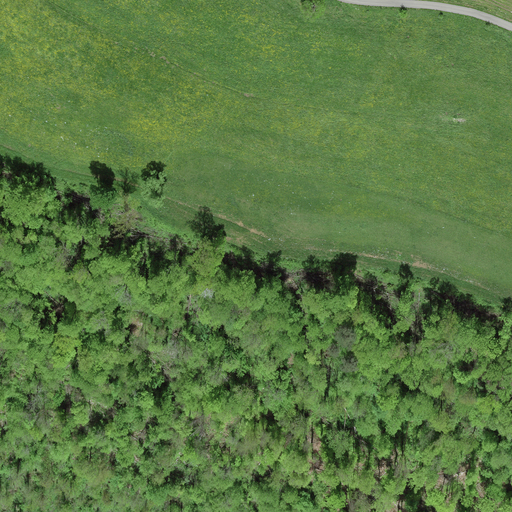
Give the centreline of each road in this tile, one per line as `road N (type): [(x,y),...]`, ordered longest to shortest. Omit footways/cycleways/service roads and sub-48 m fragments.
road 1 (track): [(445,127),(226,88),(45,0)]
road 2 (track): [(355,0),(451,8),(511,27)]
